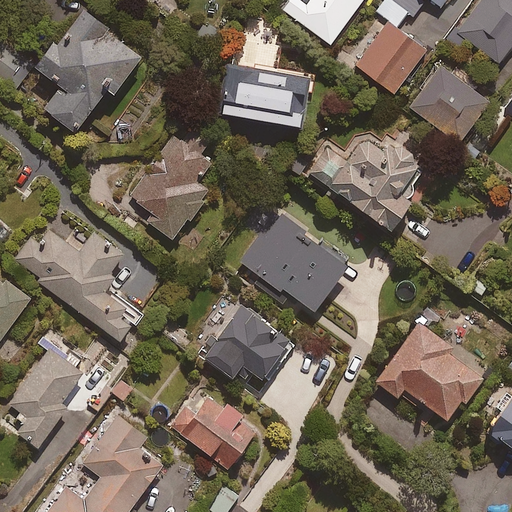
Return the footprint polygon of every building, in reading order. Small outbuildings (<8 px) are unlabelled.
[(108,16),(85,0),(81,0),(67,20),(63,18),(34,57),(61,77),(44,99),(75,122),(108,78),(114,83),(141,47),(105,20),(108,16)] [(359,0),(286,0),(282,6),(330,41),(359,0)] [(394,88),(426,45),(398,23),(406,11),(412,15),(422,0),(383,0),(376,9),(388,17),(356,59),(394,88)] [(498,58),(511,39),(511,0),(479,0),(459,28),(498,58)] [(34,63),(3,38),(0,42),(0,77),(13,88),(34,63)] [(489,95),(440,60),(410,102),(459,137),(489,95)] [(222,114),(303,125),(309,80),(228,69),(222,114)] [(206,196),(202,193),(208,183),(197,175),(211,156),(200,148),(210,135),(192,121),(181,136),(172,130),(129,191),(153,209),(147,217),(172,234),(187,213),(192,216),(206,196)] [(383,142),(363,129),(344,157),(326,145),(311,166),(391,220),(432,159),(390,131),(383,142)] [(348,257),(281,208),(265,230),(261,228),(240,257),(260,272),(254,281),(282,301),(291,287),(314,304),(348,257)] [(93,228),(85,239),(55,218),(44,233),(36,227),(15,256),(39,273),(37,276),(120,336),(140,308),(109,286),(120,270),(111,264),(122,249),(93,228)] [(0,335),(29,293),(0,273),(0,335)] [(270,322),(242,302),(205,354),(248,385),(257,373),(270,382),(296,346),(268,325),(270,322)] [(452,345),(419,320),(376,378),(397,393),(405,383),(447,415),(461,396),(465,399),(483,375),(449,349),(452,345)] [(68,344),(62,353),(39,336),(28,350),(39,358),(9,399),(28,413),(17,428),(38,443),(68,402),(62,398),(83,368),(78,364),(85,356),(68,344)] [(196,405),(189,399),(172,423),(227,463),(253,428),(236,416),(243,406),(227,394),(222,402),(206,391),(196,405)] [(511,393),(508,391),(489,418),(494,422),(485,436),(499,446),(503,441),(511,447),(511,393)] [(148,430),(118,408),(81,459),(101,474),(84,497),(66,484),(45,511),(124,511),(159,463),(136,446),(148,430)] [(226,511),(244,484),(230,475),(210,509),(214,511),(226,511)]
